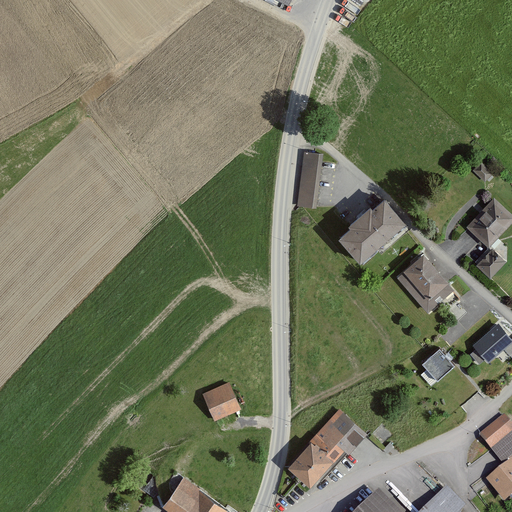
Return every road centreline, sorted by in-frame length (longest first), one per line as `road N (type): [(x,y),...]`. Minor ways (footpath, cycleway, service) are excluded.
road 1 (tertiary): [(261,511),(282,418),(286,166),(330,0)]
road 2 (unclassified): [(299,511),(450,440),(511,388)]
